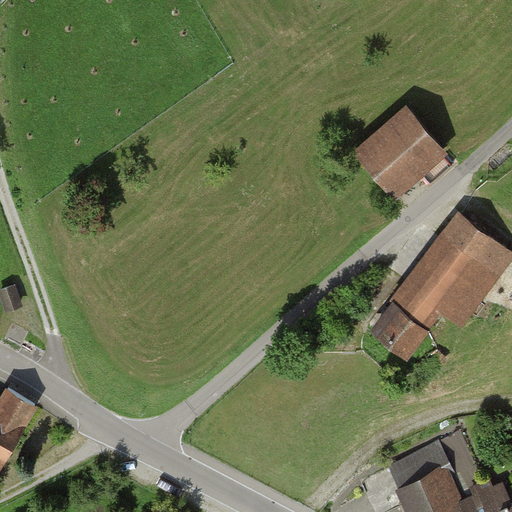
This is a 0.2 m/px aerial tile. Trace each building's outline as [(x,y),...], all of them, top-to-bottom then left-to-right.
[(369,153),(401,192),(450,152),(418,113),(369,153)] [(457,219),(377,332),(410,355),(446,304),(460,314),(504,252),(457,219)] [(20,305),(14,285),(2,289),(8,309),(20,305)] [(0,404),(0,461),(35,405),(10,389),(0,405),(0,404)] [(391,465),(412,511),(511,511),(511,508),(502,487),(488,493),(495,507),(483,511),(462,511),(442,466),(448,463),(439,443),(391,465)]
